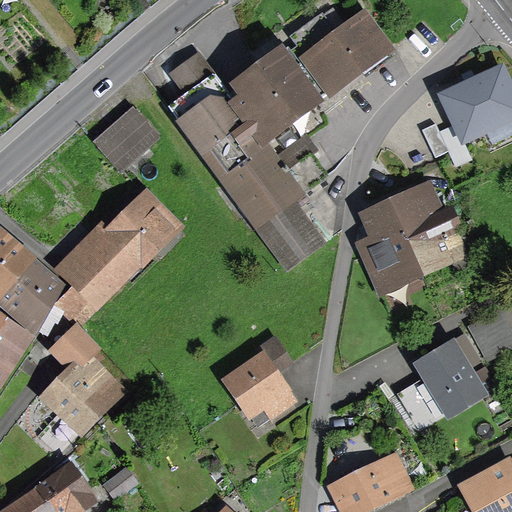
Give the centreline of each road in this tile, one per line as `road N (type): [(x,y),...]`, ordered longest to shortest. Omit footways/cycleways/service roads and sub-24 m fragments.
road 1 (residential): [(308,511),(364,153),(391,112),(499,8)]
road 2 (tertiary): [(205,0),(0,175)]
road 3 (unknown): [(511,443),(381,511)]
